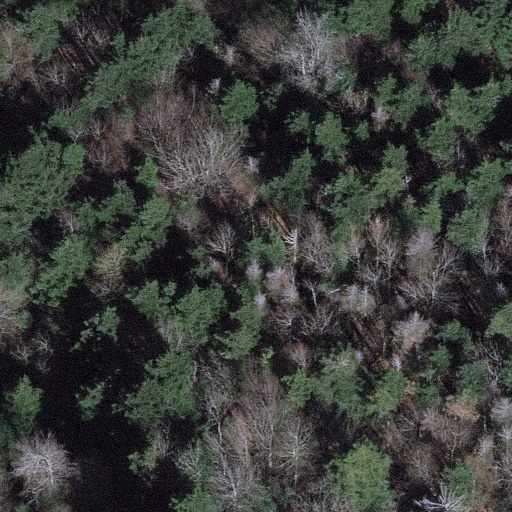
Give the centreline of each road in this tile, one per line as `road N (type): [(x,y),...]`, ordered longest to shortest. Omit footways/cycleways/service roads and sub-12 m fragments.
road 1 (track): [(243,162),(213,64),(219,0)]
road 2 (track): [(435,0),(511,99)]
